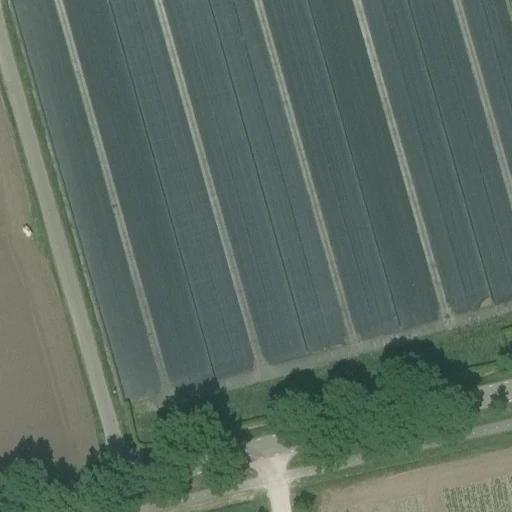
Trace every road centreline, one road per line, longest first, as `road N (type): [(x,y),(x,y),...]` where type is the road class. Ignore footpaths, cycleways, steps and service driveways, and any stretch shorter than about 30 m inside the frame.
road 1 (unclassified): [(123,479),(0,43)]
road 2 (tertiary): [(123,479),(511,390)]
road 3 (tertiary): [(4,511),(123,479)]
